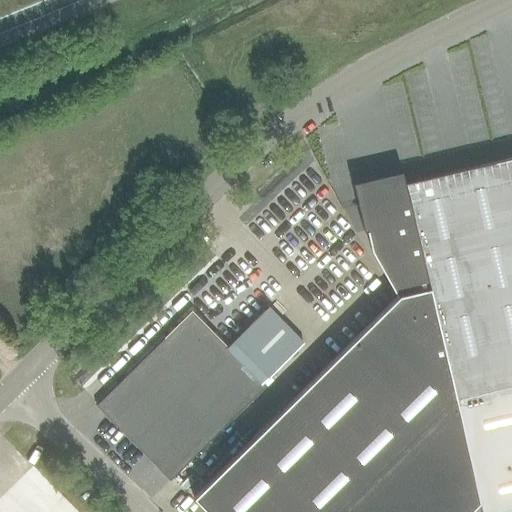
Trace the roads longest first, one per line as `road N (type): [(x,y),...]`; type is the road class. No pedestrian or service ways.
road 1 (tertiary): [(19,380),(263,138),(353,74),(505,0)]
road 2 (unclassified): [(151,511),(19,380)]
